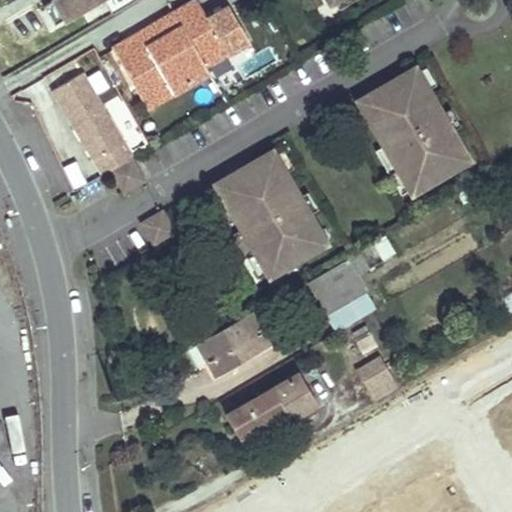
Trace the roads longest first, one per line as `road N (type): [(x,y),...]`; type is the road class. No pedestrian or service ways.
road 1 (unknown): [(35,225),(511,13)]
road 2 (unclassified): [(0,142),(53,285),(68,511)]
